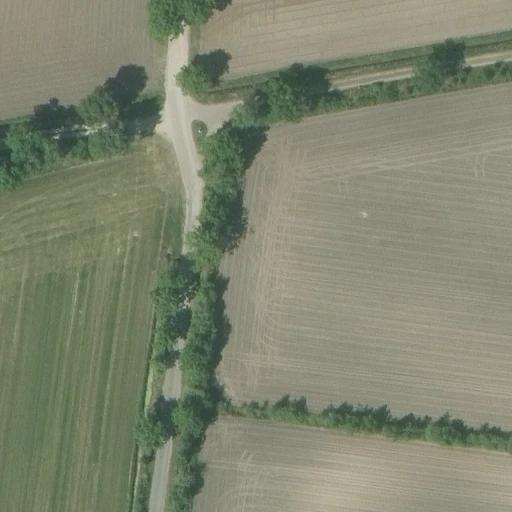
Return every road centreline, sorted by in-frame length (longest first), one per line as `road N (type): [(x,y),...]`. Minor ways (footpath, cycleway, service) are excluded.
road 1 (unclassified): [(193,186),(153,511)]
road 2 (track): [(511,57),(239,105)]
road 3 (track): [(124,128),(0,149)]
